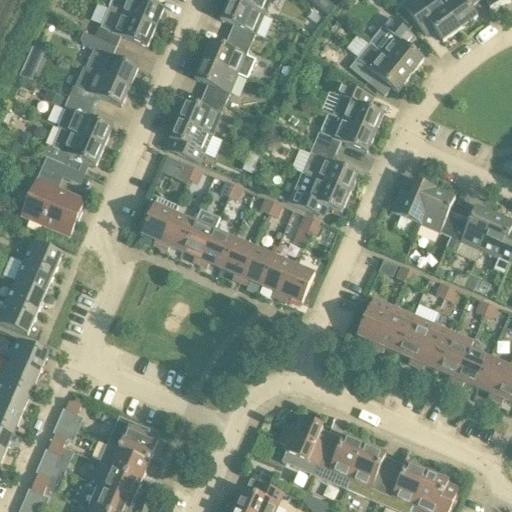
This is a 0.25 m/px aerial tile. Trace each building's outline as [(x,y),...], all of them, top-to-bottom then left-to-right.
[(114,0),(109,11),(155,31),(164,12),(143,2),(143,0),(114,0)] [(229,0),(228,3),(264,18),(271,0),(229,0)] [(423,0),(419,3),(424,11),(421,13),(413,1),(403,8),(426,40),(435,34),(443,44),(460,32),(438,1),(439,0),(423,0)] [(439,0),(438,1),(460,32),(478,20),(471,10),(480,4),(477,0),(439,0)] [(511,5),(510,2),(511,1),(511,0),(485,0),(490,12),(511,5)] [(264,18),(228,3),(220,23),(233,29),(229,39),(251,48),(264,18)] [(99,29),(94,40),(116,50),(121,39),(147,51),(155,31),(109,11),(101,30),(99,29)] [(271,40),(279,23),(265,16),(257,34),(271,40)] [(390,20),(370,45),(381,54),(411,79),(424,62),(407,48),(414,39),(390,20)] [(94,40),(83,35),(80,43),(83,48),(94,53),(86,70),(85,71),(130,91),(138,71),(112,60),(116,50),(94,40)] [(348,50),(359,58),(369,44),(358,36),(348,50)] [(211,43),(203,63),(238,78),(248,82),(256,62),(247,58),(251,48),(229,39),(224,49),(211,43)] [(370,45),(357,61),(349,71),(368,86),(375,77),(397,95),(411,79),(381,54),(370,45)] [(301,68),(310,73),(316,64),(306,58),(301,68)] [(238,78),(203,63),(194,82),(208,88),(203,98),(225,108),(238,78)] [(24,68),(20,78),(32,83),(37,73),(24,68)] [(84,69),(75,89),(74,89),(69,100),(91,109),(95,99),(121,110),(130,91),(85,71),(86,70),(84,69)] [(340,100),(332,118),(375,137),(384,117),(369,111),(374,101),(340,86),(335,97),(340,100)] [(60,106),(64,97),(49,91),(45,99),(60,106)] [(186,103),(177,122),(212,137),(225,108),(203,98),(199,108),(186,103)] [(64,111),(67,112),(58,131),(60,132),(61,131),(104,150),(113,131),(87,119),(91,109),(69,100),(64,111)] [(319,135),(314,146),(336,156),(341,145),(367,157),(375,137),(332,118),(328,117),(320,136),(319,135)] [(170,142),(165,152),(178,158),(179,159),(199,167),(204,157),(214,161),(223,142),(212,137),(177,122),(169,142),(170,142)] [(60,132),(52,150),(48,148),(43,159),(47,161),(64,168),(78,174),(83,164),(96,170),(104,150),(61,131),(60,132)] [(13,133),(8,144),(19,149),(24,138),(13,133)] [(310,157),(311,158),(303,177),(350,197),(358,177),(332,166),(336,156),(314,146),(310,157)] [(250,155),(244,170),(252,174),(259,158),(250,155)] [(179,179),(184,167),(177,164),(168,160),(163,172),(179,179)] [(64,168),(47,161),(37,183),(37,182),(21,219),(70,240),(75,227),(77,227),(81,217),(80,216),(85,203),(54,190),(64,168)] [(194,172),(186,168),(181,180),(189,184),(194,172)] [(203,175),(194,172),(189,184),(198,187),(203,175)] [(301,176),(289,206),(311,215),(319,219),(323,220),(328,210),(341,216),(350,197),(303,177),(301,176)] [(400,193),(398,198),(392,195),(385,211),(391,214),(391,215),(420,228),(436,193),(416,184),(410,197),(400,193)] [(229,201),(234,189),(226,185),(221,197),(229,201)] [(242,192),(234,189),(229,201),(237,204),(242,192)] [(436,193),(420,228),(450,241),(460,219),(449,214),(455,201),(436,193)] [(158,200),(141,238),(155,244),(153,248),(160,251),(175,217),(178,209),(158,200)] [(269,218),(274,206),(265,202),(260,214),(269,218)] [(274,206),(269,218),(277,221),(282,209),(274,206)] [(460,219),(450,241),(445,252),(457,257),(462,246),(480,254),(495,218),(475,210),(470,223),(460,219)] [(195,225),(182,255),(195,261),(193,265),(200,268),(215,234),(219,223),(199,214),(195,225)] [(195,225),(175,217),(160,251),(167,254),(169,250),(182,255),(195,225)] [(511,261),(511,225),(495,218),(480,254),(498,262),(494,273),(505,278),(510,267),(511,261)] [(308,235),(313,223),(305,219),(300,231),(308,235)] [(322,227),(313,223),(308,235),(317,238),(322,227)] [(215,234),(200,268),(207,271),(209,267),(222,272),(234,243),(215,234)] [(254,251),(234,243),(222,272),(234,278),(233,282),(240,285),(254,251)] [(33,244),(24,265),(54,278),(62,257),(33,244)] [(274,260),(254,251),(240,285),(247,288),(249,284),(261,289),(274,260)] [(12,260),(4,279),(16,284),(15,285),(45,298),(54,278),(24,265),(12,260)] [(294,268),(274,260),(261,289),(274,295),(272,299),(279,302),(294,268)] [(294,268),(279,302),(286,305),(288,301),(302,307),(315,277),(294,268)] [(405,285),(411,274),(402,270),(397,282),(405,285)] [(437,270),(434,276),(441,279),(444,273),(437,270)] [(411,274),(405,285),(414,289),(419,277),(411,274)] [(469,278),(464,290),(473,294),(478,282),(469,278)] [(15,285),(7,305),(36,318),(45,298),(15,285)] [(445,303),(450,291),(442,287),(437,299),(445,303)] [(458,294),(450,291),(445,303),(453,306),(458,294)] [(374,301),(370,309),(357,339),(371,345),(369,350),(376,353),(394,310),(374,301)] [(36,318),(7,305),(0,319),(0,326),(27,338),(36,318)] [(485,320),(490,308),(481,305),(476,316),(485,320)] [(414,318),(397,357),(410,362),(408,367),(415,370),(434,327),(438,317),(418,308),(414,318)] [(490,308),(485,320),(493,324),(498,312),(490,308)] [(394,310),(376,353),(383,356),(385,351),(397,357),(414,318),(394,310)] [(454,336),(434,327),(415,370),(422,373),(424,368),(437,374),(454,336)] [(454,336),(437,374),(450,379),(448,384),(455,387),(470,353),(474,345),(454,336)] [(19,343),(10,363),(40,376),(49,356),(19,343)] [(470,353),(455,387),(462,390),(464,385),(477,391),(490,361),(470,353)] [(490,361),(477,391),(490,397),(488,401),(495,404),(509,370),(490,361)] [(40,376),(10,363),(1,383),(31,396),(40,376)] [(511,364),(509,370),(495,404),(502,407),(504,403),(511,406),(511,364)] [(1,383),(0,386),(0,406),(23,416),(31,396),(1,383)] [(66,412),(66,413),(77,418),(81,410),(83,404),(76,401),(73,407),(69,405),(66,412)] [(0,406),(0,429),(14,436),(23,416),(0,406)] [(119,420),(108,446),(150,464),(159,443),(148,439),(150,433),(119,420)] [(314,479),(329,444),(319,439),(323,430),(301,421),(296,432),(286,428),(278,446),(288,450),(282,465),(314,479)] [(0,429),(0,453),(6,456),(14,436),(0,429)] [(52,446),(63,451),(67,442),(55,437),(52,446)] [(329,444),(314,479),(346,493),(365,448),(344,439),(340,449),(329,444)] [(63,451),(52,446),(48,454),(60,459),(63,451)] [(141,484),(150,464),(108,446),(100,466),(141,484)] [(386,457),(365,448),(346,493),(377,506),(392,471),(381,467),(386,457)] [(100,466),(91,486),(98,489),(133,504),(141,484),(100,466)] [(403,476),(392,471),(377,506),(390,511),(411,511),(428,475),(407,466),(403,476)] [(448,484),(428,475),(411,511),(450,511),(460,490),(448,485),(448,484)] [(35,485),(46,490),(50,482),(38,477),(35,485)] [(46,490),(35,485),(31,494),(43,499),(46,490)] [(243,492),(234,511),(276,511),(278,509),(284,511),(300,511),(304,505),(283,496),(258,485),(253,496),(243,492)] [(98,489),(90,509),(96,511),(129,511),(133,504),(98,489)]
